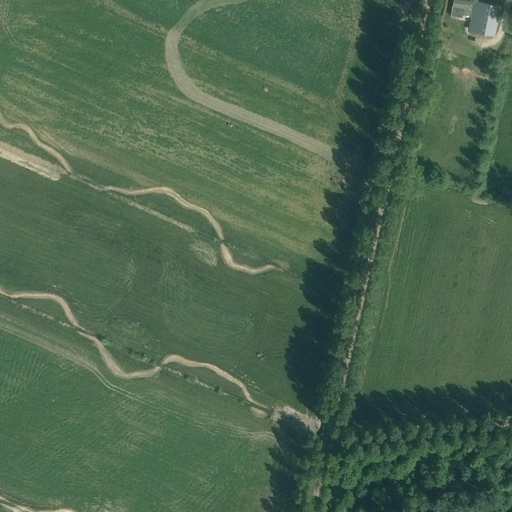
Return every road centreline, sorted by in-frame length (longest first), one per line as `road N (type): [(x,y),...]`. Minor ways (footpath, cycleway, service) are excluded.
road 1 (track): [(428,0),(311,511)]
road 2 (track): [(511,423),(324,443)]
